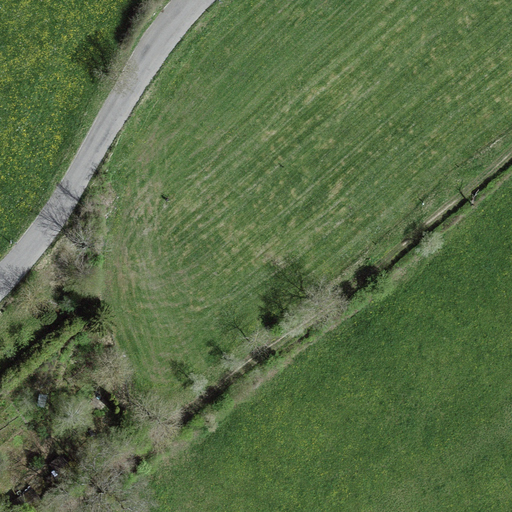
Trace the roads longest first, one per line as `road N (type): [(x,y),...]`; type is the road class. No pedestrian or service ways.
road 1 (track): [(72,511),(511,151)]
road 2 (tertiary): [(194,0),(150,46),(58,210),(0,282)]
